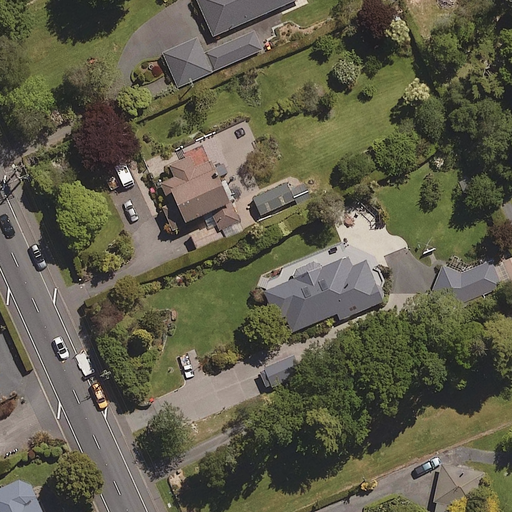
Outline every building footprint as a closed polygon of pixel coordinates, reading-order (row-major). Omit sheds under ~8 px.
[(196,0),(214,39),(303,0),(302,0),(196,0)] [(262,52),(252,31),(202,53),(197,41),(163,56),(178,89),(262,52)] [(228,184),(221,187),(201,141),(179,151),(185,164),(171,170),(176,182),(161,188),(171,210),(164,213),(174,236),(231,211),(230,209),(237,205),(228,184)] [(254,201),(262,218),(294,205),(287,187),(254,201)] [(217,223),(224,238),(242,230),(235,215),(217,223)] [(287,339),(341,317),(343,324),(384,308),(366,264),(353,270),(350,262),(321,274),(318,266),(293,276),(297,284),(270,295),(287,339)] [(501,291),(490,265),(460,278),(440,273),(434,297),(442,316),(501,291)] [(300,378),(291,359),(260,373),(269,392),(300,378)] [(42,511),(26,473),(0,484),(0,511),(42,511)]
